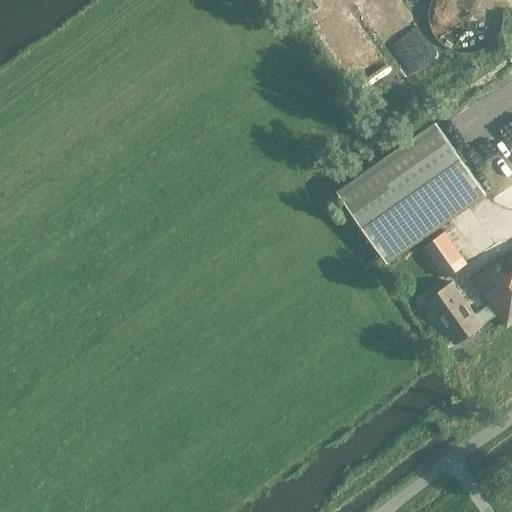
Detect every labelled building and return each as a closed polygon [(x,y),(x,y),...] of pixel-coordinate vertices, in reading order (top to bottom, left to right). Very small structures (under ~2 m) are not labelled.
[(434,0),(430,22),(474,32),(478,11),(490,14),(493,0),(434,0)] [(386,103),(405,87),(387,65),(368,81),(386,103)] [(343,189),(390,261),(486,195),(438,125),(343,189)] [(467,264),(445,234),(425,248),(446,279),(467,264)] [(511,254),(474,280),(491,305),(476,316),(453,283),(426,301),(457,345),(499,316),(507,328),(511,324),(511,254)]
